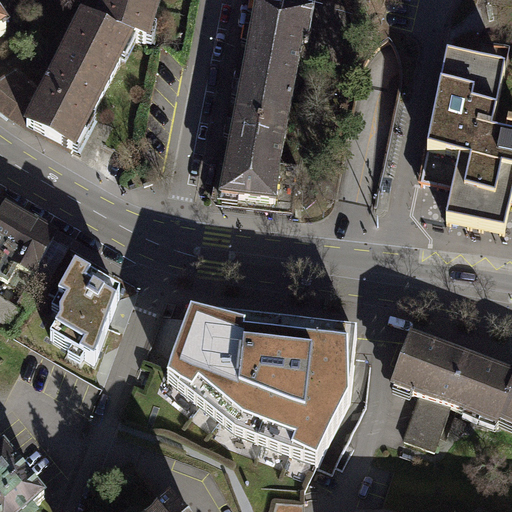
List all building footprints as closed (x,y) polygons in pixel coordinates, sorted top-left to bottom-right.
[(141,45),(154,0),(101,0),(93,29),(126,41),(141,45)] [(254,0),(217,201),(270,207),(276,166),(296,64),(301,64),(310,10),(258,0),(254,0)] [(68,154),(126,41),(93,29),(78,21),(39,97),(22,130),(68,154)] [(444,59),(417,188),(449,195),(443,227),(501,239),(507,209),(511,182),(511,139),(487,135),(500,71),(444,59)] [(22,130),(39,97),(10,73),(0,80),(0,114),(6,119),(22,130)] [(295,168),(276,166),(270,207),(290,209),(295,168)] [(0,283),(4,286),(12,273),(33,285),(58,243),(40,233),(39,235),(3,215),(5,212),(0,209),(0,283)] [(106,312),(123,281),(84,259),(63,297),(70,301),(102,319),(106,312)] [(0,327),(8,332),(20,312),(0,300),(0,327)] [(102,319),(70,301),(46,345),(88,368),(116,317),(106,312),(102,319)] [(356,339),(192,318),(169,383),(234,437),(318,468),(351,405),(356,339)] [(511,393),(511,383),(412,344),(393,390),(421,401),(451,413),(497,431),(500,425),(511,393)] [(511,393),(500,425),(511,430),(511,393)] [(451,413),(421,401),(404,443),(434,455),(451,413)] [(37,511),(46,505),(4,450),(0,452),(0,511),(37,511)]
